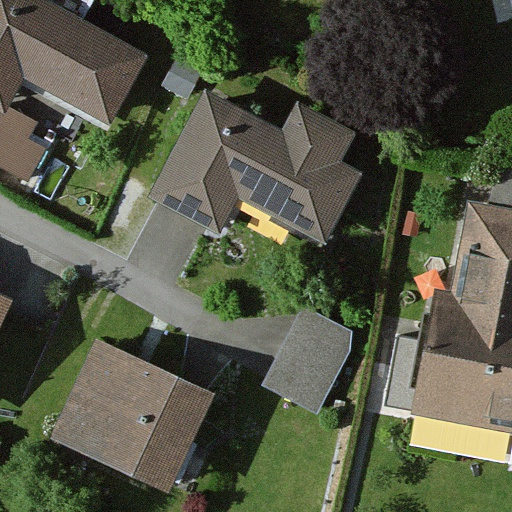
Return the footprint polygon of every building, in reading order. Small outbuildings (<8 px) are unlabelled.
[(29,0),(0,0),(0,67),(6,59),(83,109),(117,56),(29,0)] [(511,0),(503,0),(509,32),(511,31),(511,0)] [(273,142),(209,97),(142,192),(201,233),(228,195),(309,252),(352,192),(335,179),(349,159),(291,117),(273,142)] [(91,164),(30,122),(3,161),(65,203),(91,164)] [(422,303),(406,419),(511,433),(511,212),(464,206),(450,307),(422,303)] [(348,337),(296,315),(261,398),(313,420),(348,337)] [(148,430),(66,372),(19,439),(101,496),(148,430)]
